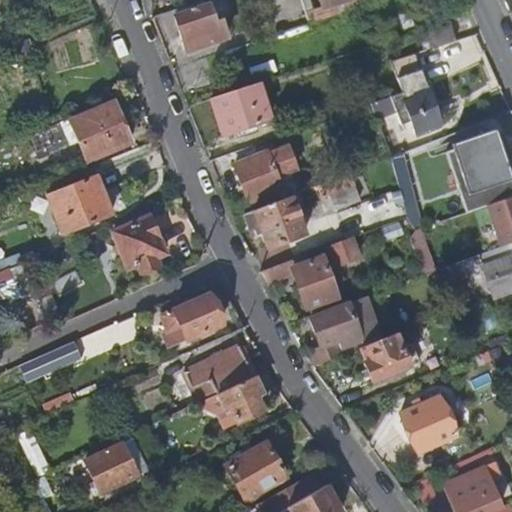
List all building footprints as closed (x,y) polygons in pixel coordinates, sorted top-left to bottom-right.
[(219,39),(207,5),(174,17),(177,26),(181,36),(189,33),(195,48),(219,39)] [(450,22),(421,32),(428,50),(456,41),(450,22)] [(189,33),(181,36),(186,51),(195,48),(189,33)] [(418,53),(393,60),(396,73),(421,67),(418,53)] [(404,93),(372,104),(376,117),(401,108),(405,122),(411,121),(416,135),(444,126),(431,91),(422,95),(414,73),(399,77),(404,93)] [(258,85),(210,100),(216,117),(223,135),(270,121),(258,85)] [(115,106),(67,125),(83,164),(131,144),(124,126),(115,106)] [(511,169),(497,129),(442,148),(465,212),(511,195),(511,169)] [(268,155),(235,168),(241,184),(248,203),(281,191),(268,155)] [(353,185),(350,176),(315,189),(320,201),(327,198),(333,211),(357,202),(351,186),(353,185)] [(96,179),(48,197),(64,235),(111,218),(96,179)] [(511,198),(486,209),(500,248),(511,243),(511,198)] [(303,235),(288,199),(245,216),(250,231),(257,228),(260,238),(265,250),(303,235)] [(150,220),(112,234),(126,269),(135,266),(138,275),(156,268),(153,259),(164,255),(159,243),(156,237),(158,233),(154,223),(151,222),(150,220)] [(260,273),(265,285),(290,276),(296,293),(303,313),(334,301),(321,266),(331,262),(336,273),(359,264),(350,239),(260,273)] [(511,243),(500,248),(461,262),(486,302),(511,291),(511,243)] [(22,265),(7,271),(17,298),(33,293),(22,265)] [(204,312),(213,308),(208,297),(200,301),(204,312)] [(217,318),(213,308),(204,312),(200,301),(160,318),(167,334),(180,328),(186,342),(221,327),(217,318)] [(355,342),(343,306),(304,320),(309,333),(314,347),(331,341),(334,349),(355,342)] [(102,333),(73,345),(81,361),(109,348),(102,333)] [(394,337),(407,368),(416,365),(403,333),(394,337)] [(364,385),(407,368),(394,337),(355,352),(360,367),(357,368),(364,385)] [(254,379),(255,378),(248,363),(242,348),(186,372),(200,402),(217,395),(254,379)] [(257,386),(254,379),(217,395),(224,412),(228,410),(233,421),(261,409),(256,398),(261,396),(257,386)] [(453,439),(436,400),(398,415),(415,455),(453,439)] [(119,442),(80,458),(94,489),(131,473),(119,442)] [(267,443),(225,464),(242,499),(284,478),(267,443)] [(511,511),(509,504),(495,510),(481,476),(455,487),(457,495),(447,500),(449,506),(451,511),(511,511)] [(278,493),(286,508),(316,493),(308,477),(278,493)] [(443,492),(447,500),(457,495),(455,487),(443,492)] [(326,488),(318,492),(323,501),(331,498),(326,488)] [(286,508),(279,511),(337,511),(334,506),(331,498),(323,501),(318,492),(316,493),(286,508)]
